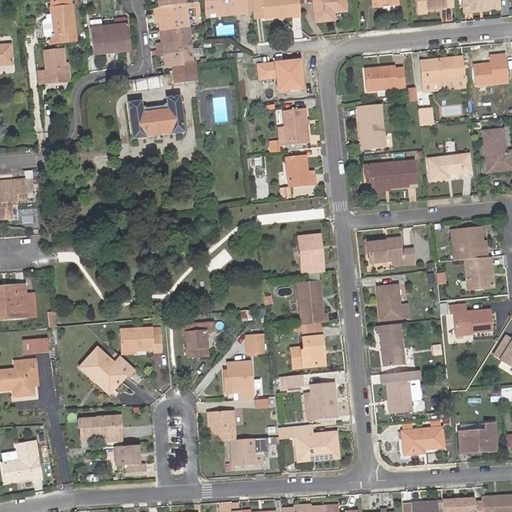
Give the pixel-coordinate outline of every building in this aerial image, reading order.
[(165,44),(162,44),(165,68),(172,67),(175,84),(195,81),(192,64),(190,65),(182,0),(157,0),(158,8),(154,9),(155,19),(159,19),(159,23),(161,38),(164,38),(165,44)] [(205,0),(206,13),(235,11),(236,15),(246,14),(244,0),(205,0)] [(298,1),(297,0),(261,0),(264,18),(278,17),(282,17),(290,16),(299,15),(298,1)] [(343,0),(311,0),(314,19),(333,18),(332,9),(345,8),(343,0)] [(425,7),(442,5),(452,4),(451,0),(414,0),(415,11),(425,10),(425,9),(425,7)] [(462,0),(463,8),(479,7),(479,3),(488,2),(488,7),(499,5),(498,0),(462,0)] [(50,17),(52,36),(58,36),(58,44),(74,43),(71,6),(49,8),(50,17)] [(89,23),(90,30),(102,28),(101,21),(89,23)] [(97,55),(114,54),(117,54),(118,54),(125,53),(130,52),(127,26),(102,28),(90,30),(93,56),(97,55)] [(0,64),(11,64),(10,44),(0,44),(0,64)] [(64,80),(63,67),(61,50),(42,51),(44,71),(37,72),(38,85),(45,84),(45,82),(64,80)] [(490,62),(486,62),(473,64),(475,81),(508,78),(505,51),(489,53),(490,60),(490,62)] [(447,57),(447,55),(421,58),(423,79),(465,75),(463,56),(447,57)] [(290,79),(296,78),(294,59),(272,61),(275,89),(291,87),(290,79)] [(381,65),(366,67),(367,85),(404,83),(402,64),(394,64),(394,62),(381,63),(381,65)] [(65,67),(63,67),(64,80),(45,82),(45,84),(67,82),(65,67)] [(216,79),(215,68),(206,69),(207,80),(216,79)] [(137,87),(160,87),(160,77),(137,77),(137,87)] [(144,137),(169,134),(170,135),(183,134),(179,97),(166,99),(166,104),(165,105),(163,105),(162,107),(161,109),(161,111),(147,112),(147,111),(146,109),(144,108),(142,108),(141,107),(140,102),(127,103),(131,140),(145,138),(144,137)] [(378,100),(356,101),(358,133),(361,133),(362,144),(381,142),(378,100)] [(305,120),(305,116),(303,104),(282,106),(286,142),(307,139),(305,120)] [(483,126),(487,167),(511,164),(510,151),(509,147),(505,147),(502,124),(483,126)] [(449,168),(449,170),(468,168),(467,151),(426,156),(428,176),(446,175),(445,171),(445,169),(449,168)] [(306,172),(306,167),(304,153),(285,155),(287,183),(313,180),(312,171),(306,172)] [(385,180),(386,182),(405,181),(405,178),(412,177),(410,157),(367,161),(368,171),(370,181),(385,180)] [(0,188),(13,187),(14,200),(24,199),(22,181),(0,182),(0,188)] [(14,200),(13,187),(0,188),(0,220),(9,219),(8,206),(14,206),(14,200)] [(473,258),(489,257),(488,250),(479,251),(478,248),(484,247),(484,242),(482,227),(457,229),(459,250),(460,260),(467,259),(473,258)] [(451,229),(454,260),(460,260),(459,250),(457,229),(451,229)] [(299,257),(300,274),(323,272),(321,255),(318,255),(317,244),(320,243),(319,234),(297,236),(298,246),(300,245),(301,257),(299,257)] [(366,243),(367,253),(368,262),(391,260),(392,266),(412,264),(411,248),(401,249),(402,253),(399,253),(398,238),(382,240),(382,241),(366,243)] [(487,241),(484,242),(484,247),(478,248),(479,251),(488,250),(487,241)] [(492,275),(490,257),(489,257),(473,258),(467,259),(469,279),(474,279),(475,288),(496,286),(495,275),(492,275)] [(319,323),(326,323),(325,314),(321,314),(318,280),(296,282),(299,312),(300,325),(301,325),(319,323)] [(6,289),(0,289),(0,317),(25,316),(23,283),(6,284),(6,289)] [(381,302),(383,320),(407,318),(405,304),(398,304),(396,285),(375,287),(377,303),(381,302)] [(469,331),(469,333),(491,331),(488,310),(463,312),(463,305),(447,306),(448,314),(452,314),(453,333),(469,331)] [(300,325),(299,325),(301,351),(299,352),(300,367),(320,365),(319,349),(322,349),(319,323),(301,325),(300,328),(300,325)] [(403,365),(399,324),(375,326),(375,334),(378,334),(382,367),(403,365)] [(121,351),(153,350),(154,352),(162,351),(161,336),(153,336),(152,328),(120,330),(121,351)] [(197,347),(206,346),(204,331),(186,332),(188,355),(198,354),(197,347)] [(249,333),(250,352),(263,351),(262,332),(249,333)] [(511,336),(507,334),(495,353),(511,363),(511,336)] [(24,354),(48,352),(47,338),(22,341),(24,354)] [(207,354),(206,346),(197,347),(198,354),(207,354)] [(129,376),(136,369),(122,355),(115,363),(99,347),(82,366),(97,381),(102,376),(115,388),(121,381),(127,374),(129,376)] [(238,390),(239,398),(253,398),(250,359),(227,361),(227,371),(231,370),(233,391),(238,390)] [(32,395),(32,387),(30,369),(35,369),(34,360),(14,362),(15,371),(0,372),(0,390),(12,390),(18,389),(19,396),(32,395)] [(417,371),(380,374),(381,383),(385,383),(387,401),(390,401),(392,413),(411,412),(410,402),(407,381),(418,380),(417,371)] [(302,386),(300,375),(284,377),(286,388),(302,386)] [(102,376),(97,381),(110,394),(115,388),(102,376)] [(330,391),(332,391),(332,383),(308,386),(311,419),(332,417),(330,391)] [(410,402),(411,412),(420,411),(422,409),(421,402),(419,401),(410,402)] [(212,425),(213,440),(229,439),(232,439),(236,439),(234,409),(212,411),(212,425)] [(102,436),(102,445),(114,445),(120,444),(118,415),(101,415),(101,417),(80,418),(81,436),(102,436)] [(482,447),(482,450),(493,449),(492,423),(482,423),(483,429),(455,430),(457,451),(468,451),(468,449),(482,447)] [(276,437),(277,438),(291,437),(293,455),(310,453),(311,460),(335,457),(332,432),(308,434),(308,427),(312,426),(312,424),(276,428),(276,437)] [(420,448),(440,446),(438,426),(436,426),(426,427),(399,430),(401,453),(420,452),(420,448)] [(232,439),(234,466),(254,465),(254,452),(253,438),(236,439),(232,439)] [(42,479),(35,441),(16,445),(19,461),(2,464),(6,483),(19,481),(21,478),(24,477),(24,480),(33,478),(33,480),(42,479)] [(137,463),(136,444),(120,444),(114,445),(115,465),(127,464),(128,471),(143,470),(142,463),(137,463)] [(310,453),(293,455),(294,462),(311,460),(310,453)] [(511,511),(511,494),(480,496),(480,500),(480,511),(511,511)] [(441,498),(441,511),(480,511),(480,500),(474,500),(473,496),(457,497),(457,499),(453,500),(453,497),(441,498)] [(410,511),(436,511),(436,500),(410,502),(410,511)]
